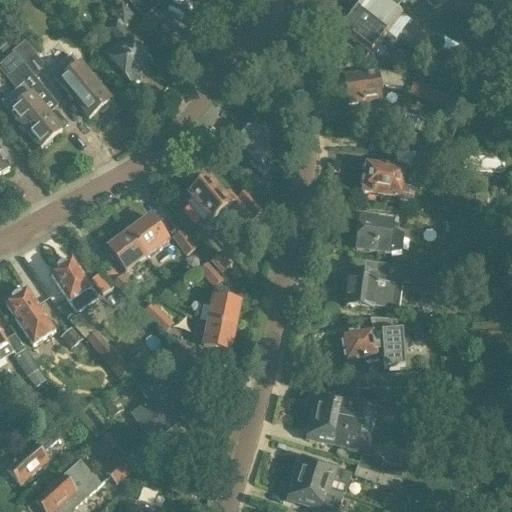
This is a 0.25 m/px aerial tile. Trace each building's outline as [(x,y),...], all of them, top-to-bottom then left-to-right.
[(143,21),(159,7),(152,0),(129,0),(127,2),(143,21)] [(190,28),(211,0),(176,0),(168,12),(190,28)] [(419,53),(423,44),(400,34),(393,29),(402,16),(380,0),(361,0),(354,10),(380,31),(397,44),(419,53)] [(405,0),(411,7),(420,0),(425,0),(426,1),(427,7),(433,10),(435,13),(443,7),(438,0),(405,0)] [(131,87),(152,69),(120,30),(133,19),(122,6),(111,15),(119,25),(110,32),(120,44),(105,56),(131,87)] [(397,44),(380,31),(354,10),(338,32),(371,58),(382,43),(392,51),(397,44)] [(23,45),(13,54),(34,79),(45,70),(23,45)] [(33,80),(34,79),(13,54),(0,65),(0,72),(17,93),(1,106),(40,151),(43,149),(44,150),(51,145),(50,143),(61,134),(32,100),(43,91),(33,80)] [(72,58),(50,76),(58,85),(88,122),(99,113),(100,115),(108,109),(106,107),(109,104),(80,68),(72,58)] [(509,90),(511,82),(511,78),(483,67),(478,78),(509,90)] [(478,79),(456,70),(453,78),(511,102),(511,91),(509,90),(478,78),(478,79)] [(408,92),(406,79),(377,75),(376,74),(344,79),(348,107),(364,104),(364,108),(382,105),(380,88),(408,92)] [(468,118),(474,102),(414,82),(409,97),(468,118)] [(268,175),(270,162),(266,132),(255,131),(245,130),(232,148),(256,175),(259,173),(263,178),(268,175)] [(448,146),(438,146),(438,154),(448,154),(448,146)] [(0,176),(9,171),(0,155),(0,176)] [(504,159),(444,157),(443,175),(503,177),(504,159)] [(379,168),(366,166),(362,196),(399,202),(399,201),(407,202),(412,199),(413,191),(410,186),(402,185),(404,171),(395,170),(396,166),(379,164),(379,168)] [(246,182),(253,177),(247,170),(240,176),(246,182)] [(223,199),(208,180),(187,197),(191,203),(187,206),(202,224),(206,221),(210,226),(229,210),(245,230),(253,224),(229,194),(223,199)] [(146,260),(167,244),(149,220),(128,236),(146,260)] [(392,230),(392,224),(359,220),(355,252),(388,256),(400,254),(402,235),(392,230)] [(186,259),(196,252),(182,233),(173,240),(186,259)] [(125,275),(146,260),(128,236),(107,251),(125,275)] [(221,278),(233,267),(221,255),(210,265),(221,278)] [(70,265),(69,263),(50,275),(52,277),(50,278),(75,315),(97,300),(72,263),(70,265)] [(214,291),(224,283),(208,265),(199,274),(214,291)] [(413,286),(415,275),(415,272),(365,265),(363,277),(349,275),(344,308),(372,312),(372,311),(389,313),(393,288),(391,288),(392,283),(413,286)] [(235,271),(228,277),(235,285),(242,279),(235,271)] [(99,277),(92,282),(102,297),(109,292),(99,277)] [(122,297),(132,287),(122,278),(112,288),(122,297)] [(25,295),(24,293),(6,305),(7,307),(5,308),(33,349),(55,335),(27,294),(25,295)] [(234,331),(239,307),(212,301),(211,309),(204,308),(200,325),(207,326),(234,331)] [(159,332),(169,323),(152,306),(143,316),(159,332)] [(372,332),(338,338),(345,369),(363,365),(363,367),(379,363),(379,362),(381,362),(380,356),(383,355),(384,372),(405,371),(403,334),(392,335),(391,322),(370,322),(372,332)] [(230,355),(234,331),(207,326),(202,350),(230,355)] [(71,353),(81,344),(71,332),(61,341),(71,353)] [(13,355),(14,355),(17,352),(23,349),(15,337),(5,343),(0,335),(0,364),(12,357),(11,356),(13,355)] [(119,381),(129,374),(100,337),(91,345),(119,381)] [(45,384),(23,349),(17,352),(14,355),(13,355),(11,356),(12,357),(26,381),(28,380),(35,390),(45,384)] [(153,361),(145,351),(131,362),(139,372),(153,361)] [(151,443),(176,424),(164,409),(190,389),(180,375),(190,367),(179,353),(167,360),(172,366),(140,392),(150,404),(131,418),(151,443)] [(380,380),(379,391),(429,393),(429,376),(380,380)] [(401,394),(375,392),(374,403),(412,405),(413,394),(417,394),(417,393),(401,392),(401,394)] [(371,431),(376,410),(317,398),(313,420),(371,431)] [(499,418),(508,420),(511,402),(511,401),(502,399),(502,402),(484,398),(480,414),(484,415),(481,426),(497,430),(499,418)] [(116,403),(105,410),(112,420),(123,413),(116,403)] [(100,419),(86,430),(96,443),(110,432),(100,419)] [(367,454),(371,431),(313,420),(308,442),(367,454)] [(20,443),(29,435),(18,421),(8,429),(20,443)] [(111,451),(120,443),(111,433),(102,441),(111,451)] [(40,457),(59,442),(52,434),(34,450),(34,449),(6,473),(19,488),(47,465),(40,457)] [(480,456),(477,471),(495,475),(498,460),(480,456)] [(381,475),(384,465),(361,458),(358,468),(381,475)] [(110,482),(116,488),(123,496),(134,486),(126,478),(133,472),(127,466),(122,460),(105,476),(110,482)] [(352,476),(302,461),(300,468),(298,467),(294,481),(345,498),(352,476)] [(73,511),(100,488),(79,465),(61,481),(61,480),(34,504),(41,511),(73,511)] [(411,497),(415,487),(380,476),(381,475),(358,468),(354,479),(411,497)] [(189,487),(171,481),(168,490),(186,496),(189,487)] [(318,511),(340,511),(345,498),(294,481),(290,495),(291,495),(289,503),(318,511)]
